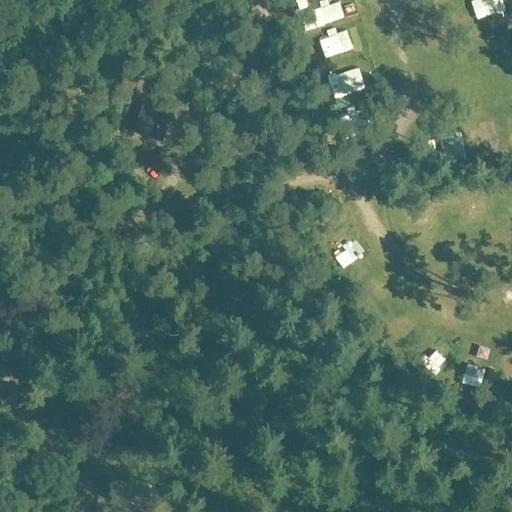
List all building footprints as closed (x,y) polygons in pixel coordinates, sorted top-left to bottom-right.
[(492,21),(501,40),(511,35),(511,15),(511,12),(492,21)] [(350,79),(370,66),(363,56),(343,69),(350,79)] [(144,105),(133,131),(163,142),(173,116),(144,105)] [(0,165),(13,174),(29,148),(1,132),(0,133),(0,165)] [(491,382),(500,366),(486,358),(477,374),(491,382)]
